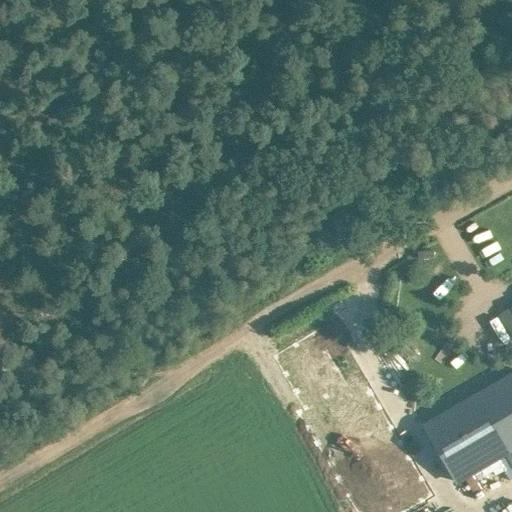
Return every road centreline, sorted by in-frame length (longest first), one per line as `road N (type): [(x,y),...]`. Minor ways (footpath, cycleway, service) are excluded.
road 1 (track): [(0,480),(511,175)]
road 2 (track): [(363,0),(485,190)]
